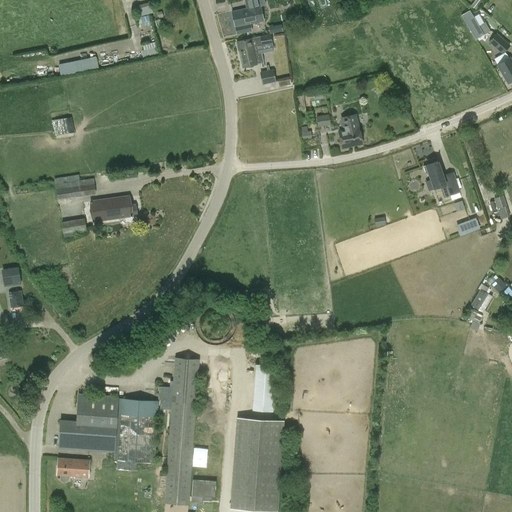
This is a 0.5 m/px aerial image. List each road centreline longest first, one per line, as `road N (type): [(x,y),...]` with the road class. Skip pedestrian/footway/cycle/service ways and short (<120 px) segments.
road 1 (tertiary): [(34,511),(35,446),(50,388),(169,289),(231,166)]
road 2 (unclassified): [(231,166),(376,150),(511,96)]
road 3 (tertiary): [(231,166),(228,80),(202,0)]
